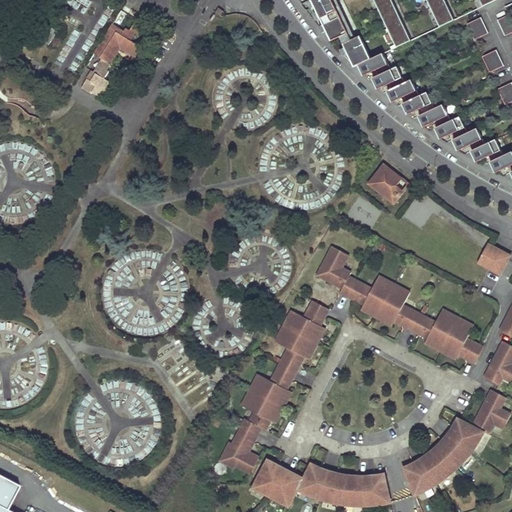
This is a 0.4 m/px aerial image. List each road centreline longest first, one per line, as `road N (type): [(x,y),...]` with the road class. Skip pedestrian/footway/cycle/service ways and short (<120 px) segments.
road 1 (residential): [(387,446),(422,423),(437,379),(431,368),(353,332),(341,340),(305,417),(329,443),(359,448)]
road 2 (residential): [(276,0),(389,123),(511,202)]
